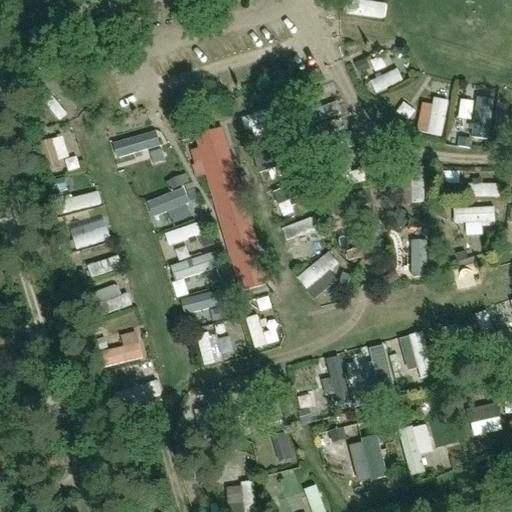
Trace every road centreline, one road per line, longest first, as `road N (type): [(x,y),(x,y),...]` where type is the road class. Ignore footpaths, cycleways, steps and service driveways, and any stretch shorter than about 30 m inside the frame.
road 1 (track): [(301,0),(362,117),(379,187),(380,229),(359,314),(331,338),(274,361),(181,385),(157,459),(0,507)]
road 2 (track): [(9,189),(32,315),(85,478)]
road 3 (track): [(125,0),(134,29),(154,47),(301,2)]
road 4 (track): [(369,136),(454,159),(511,156)]
road 5 (track): [(387,511),(511,458)]
